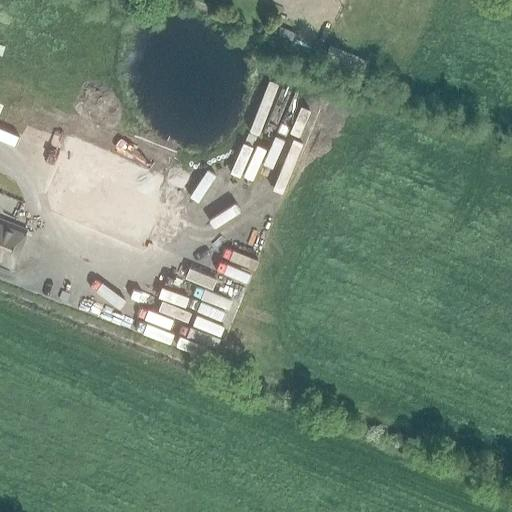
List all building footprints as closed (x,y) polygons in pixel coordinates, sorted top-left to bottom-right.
[(69,144),(46,201),(143,240),(166,184),(69,144)] [(322,159),(356,162),(357,152),(323,149),(322,159)] [(200,192),(173,212),(181,222),(208,201),(200,192)] [(0,266),(10,271),(26,231),(0,219),(0,266)] [(259,237),(229,240),(230,252),(260,249),(259,237)] [(194,248),(195,258),(224,254),(222,243),(194,248)] [(144,275),(141,284),(174,297),(177,288),(144,275)]
